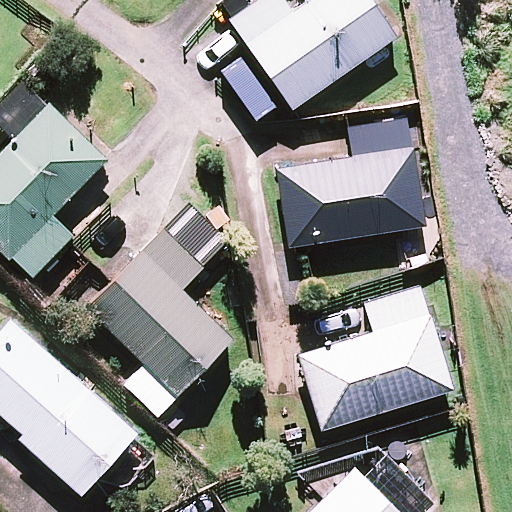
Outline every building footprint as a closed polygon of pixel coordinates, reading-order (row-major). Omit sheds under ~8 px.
[(398,39),(370,0),(316,0),(294,16),(283,0),(263,0),(233,21),(294,110),(398,39)] [(47,109),(20,83),(0,104),(0,136),(11,147),(0,159),(0,247),(34,279),(73,237),(53,218),(110,157),(53,103),(47,109)] [(426,227),(409,120),(347,130),(352,160),(277,172),(289,249),(426,227)] [(205,271),(164,231),(90,308),(148,365),(128,385),(161,416),(233,342),(183,293),(205,271)] [(452,392),(421,290),(369,306),(378,334),(302,358),(324,431),(452,392)] [(138,435),(13,323),(0,337),(0,412),(24,434),(20,439),(84,496),(138,435)] [(436,511),(439,510),(380,449),(314,511),(436,511)]
